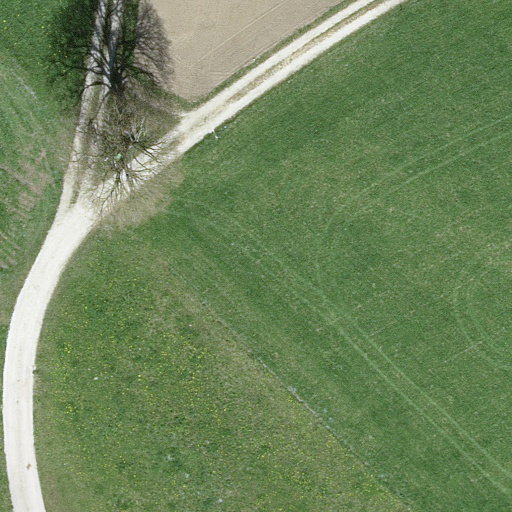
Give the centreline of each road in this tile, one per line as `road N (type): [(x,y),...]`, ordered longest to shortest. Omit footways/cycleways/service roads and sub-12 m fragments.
road 1 (track): [(387,0),(137,166),(72,230)]
road 2 (track): [(33,511),(23,449),(26,347),(72,230)]
road 3 (track): [(72,230),(113,0)]
